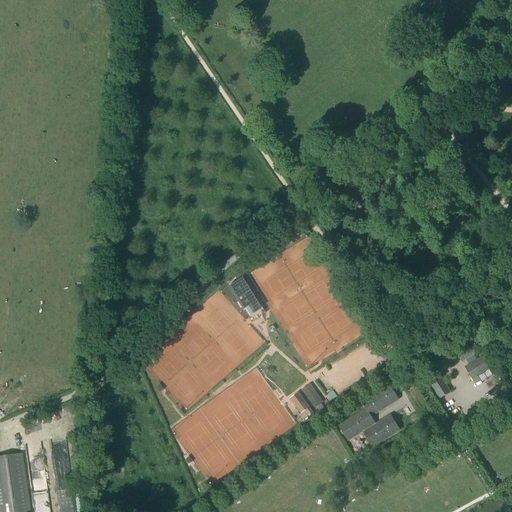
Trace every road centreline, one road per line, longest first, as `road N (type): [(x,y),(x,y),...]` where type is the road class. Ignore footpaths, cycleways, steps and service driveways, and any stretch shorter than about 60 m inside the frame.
road 1 (track): [(511,214),(416,96)]
road 2 (residential): [(401,357),(511,270)]
